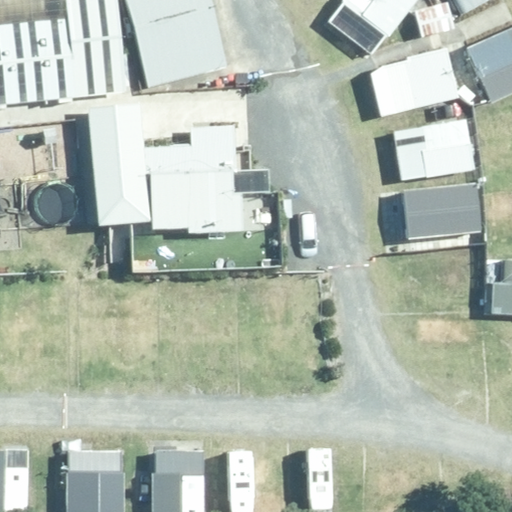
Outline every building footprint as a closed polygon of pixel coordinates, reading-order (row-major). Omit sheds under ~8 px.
[(0,105),(130,92),(117,0),(66,0),(69,19),(0,25),(0,105)] [(227,68),(209,0),(125,0),(148,89),(227,68)] [(417,0),(341,0),(341,2),(343,3),(329,22),(371,53),(385,36),(388,38),(417,0)] [(454,0),(462,14),(488,0),(454,0)] [(511,28),(469,48),(494,102),(511,93),(511,28)] [(369,69),(382,118),(458,98),(446,50),(369,69)] [(143,148),(139,104),(87,109),(98,225),(150,220),(145,174),(143,148)] [(466,119),(393,130),(401,182),(474,170),(466,119)] [(193,145),(143,148),(145,174),(151,174),(153,228),(189,227),(190,234),(244,231),(242,195),(271,194),(270,169),(238,171),(236,125),(193,128),(193,145)] [(477,182),(404,190),(409,240),(482,232),(477,182)] [(506,283),(490,283),(489,316),(511,316),(511,262),(507,262),(506,283)] [(132,276),(81,277),(82,353),(133,353),(132,276)] [(53,286),(0,288),(0,335),(1,368),(26,368),(26,379),(57,378),(53,286)] [(206,511),(206,448),(155,449),(155,472),(152,473),(152,511),(206,511)] [(26,511),(28,450),(0,449),(0,511),(26,511)] [(125,511),(124,450),(66,450),(66,511),(125,511)]
